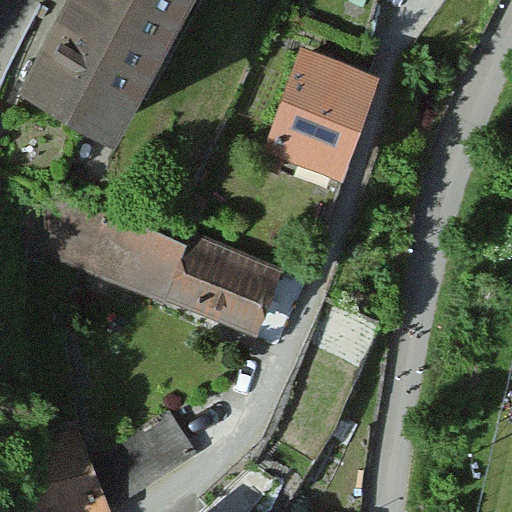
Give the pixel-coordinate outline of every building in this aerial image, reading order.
[(46,0),(9,72),(97,118),(158,0),(46,0)] [(259,142),(333,169),(375,56),(301,29),(259,142)] [(48,203),(30,257),(269,337),(288,284),(48,203)] [(178,421),(100,467),(125,509),(202,463),(178,421)] [(8,469),(25,511),(115,511),(84,438),(8,469)]
